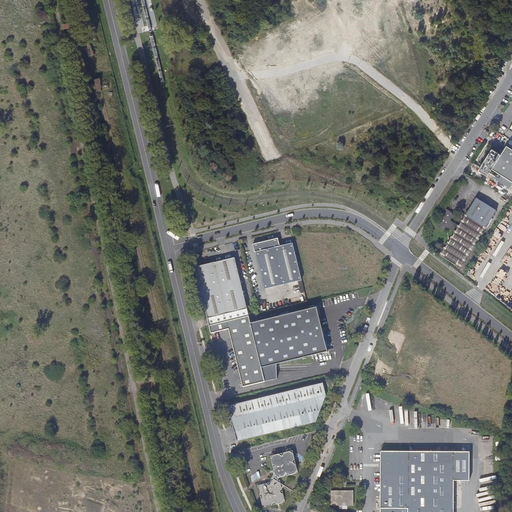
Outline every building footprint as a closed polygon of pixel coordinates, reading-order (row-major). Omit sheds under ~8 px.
[(91,41),(82,43),(84,52),(88,52),(89,56),(95,54),(94,49),(93,50),(92,44),(91,45),(91,41)] [(102,81),(101,76),(94,78),(95,82),(91,83),(93,92),(97,91),(102,90),(101,87),(102,87),(101,82),(102,81)] [(483,87),(479,94),(483,96),(487,89),(483,87)] [(492,149),(479,170),(493,179),(495,176),(490,172),(492,169),(511,181),(511,148),(507,146),(501,154),(492,149)] [(487,226),(497,211),(476,198),(466,214),(467,214),(459,226),(451,220),(454,214),(445,208),(435,225),(443,230),(445,230),(446,227),(455,232),(440,256),(460,267),(486,226),(487,226)] [(298,281),(302,280),(293,242),(280,246),(278,238),(253,245),(254,252),(255,252),(265,289),(298,281)] [(213,325),(249,316),(235,258),(195,267),(195,268),(203,304),(207,319),(211,317),(213,325)] [(317,308),(251,324),(265,382),(277,379),(277,364),(328,352),(317,308)] [(251,324),(249,316),(213,325),(209,326),(211,333),(228,329),(242,387),(265,382),(251,324)] [(326,396),(323,384),(228,406),(237,441),(315,423),(326,396)] [(293,454),(289,451),(284,453),(282,456),(279,454),(273,455),(271,459),(272,465),(275,466),(273,470),(275,475),(273,479),(269,485),(265,483),(260,485),(258,488),(259,494),(263,496),(261,499),(262,505),(266,507),(271,506),(273,502),(277,505),(281,503),(284,499),(283,494),(279,492),(281,488),(280,483),(277,481),(279,478),(284,476),(286,473),(289,475),(295,474),(297,470),(296,464),(293,462),(295,459),(293,454)] [(453,511),(454,509),(454,481),(469,481),(470,452),(452,452),(381,451),(381,509),(380,511),(453,511)] [(353,491),(331,491),(331,505),(353,505),(353,491)]
